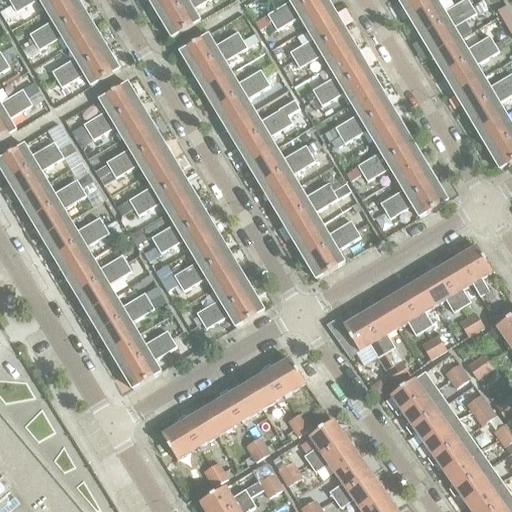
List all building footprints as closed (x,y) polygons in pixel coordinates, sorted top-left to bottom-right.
[(24,0),(12,8),(17,16),(40,2),(47,13),(68,0),(24,0)] [(77,0),(68,0),(47,13),(54,24),(31,37),(36,46),(86,14),(77,0)] [(154,0),(150,2),(162,22),(197,0),(154,0)] [(215,0),(197,0),(162,22),(173,41),(201,24),(194,12),(215,0)] [(288,0),(291,4),(268,18),(273,26),(315,0),(288,0)] [(336,14),(327,0),(315,0),(273,26),(278,34),(301,20),(307,31),(336,14)] [(402,0),(399,2),(410,20),(440,3),(437,0),(402,0)] [(446,14),(440,3),(410,20),(422,39),(472,9),(468,1),(446,14)] [(479,6),(473,9),(476,14),(481,11),(482,11),(479,6)] [(511,15),(507,7),(498,13),(506,28),(511,24),(511,15)] [(16,16),(11,8),(0,15),(5,23),(16,16)] [(473,9),(472,9),(422,39),(433,58),(462,41),(456,30),(477,16),(476,14),(473,9)] [(86,14),(36,46),(40,53),(63,40),(69,51),(98,34),(86,14)] [(296,63),(297,63),(347,32),(336,14),(307,31),(314,42),(292,55),(296,63)] [(492,24),(488,17),(482,21),(486,27),(492,24)] [(273,26),(261,33),(265,41),(278,34),(273,26)] [(330,69),(358,52),(347,32),(297,63),(296,63),(301,72),(324,58),(330,69)] [(98,34),(69,51),(76,61),(53,75),(58,83),(109,53),(98,34)] [(193,73),(244,43),(240,35),(216,49),(210,38),(181,55),(193,73)] [(260,44),(255,36),(244,43),(249,51),(260,44)] [(469,52),(462,41),(433,58),(444,77),(495,46),(491,39),(469,52)] [(249,51),(244,43),(193,73),(204,92),(232,75),(226,64),(249,51)] [(36,46),(23,53),(28,62),(41,54),(40,53),(36,46)] [(500,54),(495,46),(444,77),(455,96),(485,78),(478,67),(500,54)] [(17,56),(12,48),(1,55),(6,63),(17,56)] [(358,52),(330,69),(337,80),(314,94),(319,102),(369,70),(358,52)] [(92,89),(121,72),(109,53),(58,83),(63,90),(85,77),(92,89)] [(6,63),(0,66),(0,76),(10,71),(6,63)] [(381,89),(369,70),(319,102),(322,107),(323,109),(346,96),(352,106),(381,89)] [(266,81),(267,80),(263,73),(239,86),(232,75),(204,92),(215,111),(266,81)] [(279,73),(267,80),(266,81),(271,89),(284,82),(279,73)] [(485,78),(455,96),(466,114),(511,87),(511,77),(491,89),(485,78)] [(271,89),(266,81),(215,111),(227,130),(255,113),(249,103),(271,89)] [(89,136),(140,104),(129,85),(101,102),(108,114),(85,127),(89,136)] [(511,98),(511,87),(466,114),(478,134),(507,116),(501,105),(511,98)] [(28,101),(40,94),(37,89),(26,96),(28,101)] [(381,89),(352,106),(359,118),(336,131),(341,139),(392,108),(381,89)] [(1,106),(0,104),(0,117),(28,101),(26,96),(24,93),(1,106)] [(45,102),(40,94),(28,101),(33,109),(45,102)] [(314,94),(307,98),(312,106),(314,104),(319,102),(314,94)] [(28,101),(0,117),(0,144),(18,134),(11,122),(33,109),(28,101)] [(151,123),(140,104),(89,136),(94,143),(117,130),(123,140),(151,123)] [(300,112),(296,104),(284,111),(289,118),(298,113),(300,112)] [(392,108),(341,139),(346,147),(369,134),(375,144),(403,127),(392,108)] [(255,113),(227,130),(238,150),(289,118),(284,111),(262,124),(255,113)] [(511,124),(507,116),(478,134),(489,152),(511,138),(511,124)] [(289,118),(238,150),(249,168),(277,151),(270,139),(293,125),(289,118)] [(151,123),(123,140),(130,152),(108,165),(108,166),(112,173),(163,142),(151,123)] [(77,143),(89,136),(85,127),(72,135),(77,143)] [(383,164),(415,146),(403,127),(375,144),(382,156),(359,169),(364,176),(383,164)] [(336,131),(326,137),(331,146),(333,144),(341,139),(336,131)] [(511,138),(489,152),(501,173),(511,166),(511,138)] [(71,146),(66,139),(55,145),(59,153),(71,146)] [(346,147),(341,139),(333,144),(338,152),(346,147)] [(163,142),(112,173),(117,181),(140,168),(146,178),(174,161),(163,142)] [(0,168),(9,183),(59,153),(55,145),(33,159),(26,147),(0,163),(0,168)] [(309,151),(312,157),(322,151),(318,145),(309,151)] [(76,154),(71,146),(59,153),(64,161),(76,154)] [(397,183),(426,165),(415,146),(383,164),(364,176),(369,185),(391,172),(397,183)] [(284,162),(277,151),(249,168),(260,187),(312,157),(309,151),(307,148),(284,162)] [(59,153),(9,183),(20,202),(48,185),(42,174),(64,161),(59,153)] [(312,157),(260,187),(272,206),(300,189),(294,178),(317,164),(312,157)] [(174,161),(146,178),(153,189),(130,203),(134,210),(185,179),(174,161)] [(426,165),(397,183),(403,193),(382,207),(387,216),(438,185),(426,165)] [(100,180),(112,173),(108,166),(96,174),(100,180)] [(112,173),(100,180),(105,189),(117,181),(112,173)] [(90,175),(89,176),(77,183),(82,192),(95,184),(90,175)] [(185,179),(134,210),(139,219),(162,205),(168,216),(197,199),(185,179)] [(32,221),(82,192),(77,183),(55,196),(48,185),(20,202),(32,221)] [(99,192),(95,184),(82,192),(87,199),(99,192)] [(438,185),(387,216),(391,222),(413,209),(421,221),(449,204),(438,185)] [(300,189),(272,206),(283,225),(334,194),(330,186),(307,200),(300,189)] [(339,202),(352,194),(347,187),(334,194),(339,202)] [(87,199),(82,192),(32,221),(43,240),(71,223),(65,212),(87,199)] [(105,203),(99,192),(87,199),(93,210),(105,203)] [(316,216),(339,202),(334,194),(283,225),(294,243),(323,226),(316,216)] [(197,199),(168,216),(175,227),(153,241),(158,249),(208,217),(197,199)] [(134,210),(130,203),(118,210),(122,217),(134,210)] [(377,222),(387,216),(382,207),(369,214),(374,224),(377,222)] [(219,236),(208,217),(158,249),(162,257),(185,243),(191,253),(219,236)] [(78,234),(71,223),(43,240),(55,260),(106,229),(101,220),(78,234)] [(162,221),(145,232),(147,235),(164,225),(162,221)] [(323,226),(294,243),(306,262),(357,232),(352,224),(329,237),(323,226)] [(106,229),(55,260),(65,278),(94,261),(87,250),(110,236),(106,229)] [(147,243),(141,232),(131,237),(137,249),(142,246),(147,243)] [(357,232),(306,262),(318,282),(346,265),(339,253),(362,240),(357,232)] [(219,236),(191,253),(198,265),(175,278),(180,286),(230,255),(219,236)] [(458,262),(473,287),(481,300),(491,294),(483,281),(494,274),(479,250),(458,262)] [(243,275),(230,255),(180,286),(185,295),(208,281),(214,292),(243,275)] [(94,261),(65,278),(77,297),(128,266),(123,258),(100,272),(94,261)] [(458,262),(440,273),(463,311),(472,305),(464,292),(473,287),(458,262)] [(133,274),(128,266),(77,297),(88,316),(116,299),(110,288),(133,274)] [(463,311),(440,273),(421,284),(436,309),(446,303),(454,316),(463,311)] [(202,324),(254,294),(243,275),(214,292),(221,303),(198,317),(202,324)] [(421,284),(402,295),(425,333),(433,328),(426,315),(436,309),(421,284)] [(158,289),(146,296),(150,304),(162,297),(158,289)] [(266,314),(265,312),(254,294),(202,324),(207,332),(230,319),(237,331),(266,314)] [(425,333),(402,295),(383,307),(383,308),(398,332),(409,325),(416,338),(425,333)] [(100,335),(150,304),(146,296),(123,310),(116,299),(88,316),(100,335)] [(155,312),(150,304),(100,335),(111,353),(139,336),(132,325),(155,312)] [(398,332),(383,308),(383,307),(364,318),(387,356),(395,351),(387,338),(398,332)] [(499,328),(511,319),(511,313),(511,311),(495,322),(496,322),(499,328)] [(477,315),(469,320),(478,335),(486,330),(477,315)] [(387,356),(364,318),(345,329),(361,354),(371,348),(379,361),(387,356)] [(511,350),(511,349),(511,319),(499,328),(498,329),(511,350)] [(478,335),(469,320),(460,325),(470,340),(478,335)] [(146,347),(139,336),(111,353),(122,372),(173,342),(168,334),(146,347)] [(439,337),(431,342),(440,358),(448,353),(439,337)] [(173,342),(122,372),(134,392),(162,375),(155,363),(177,350),(173,342)] [(440,358),(431,342),(423,347),(432,362),(440,358)] [(403,364),(395,351),(387,356),(395,369),(403,364)] [(395,369),(387,356),(379,361),(388,374),(395,369)] [(474,375),(489,365),(484,357),(469,368),(474,375)] [(307,387),(292,361),(274,372),(271,367),(267,369),(285,400),(307,387)] [(412,378),(403,364),(395,369),(404,383),(412,378)] [(494,372),(489,365),(474,375),(479,383),(494,372)] [(452,384),(466,374),(461,366),(446,376),(452,384)] [(285,400),(267,369),(263,372),(266,377),(249,387),(264,412),(285,400)] [(404,383),(395,369),(388,374),(396,388),(404,383)] [(457,392),(472,382),(466,374),(452,384),(457,392)] [(403,415),(438,390),(426,375),(392,399),(399,409),(396,411),(400,417),(403,415)] [(264,412),(249,387),(232,397),(229,392),(225,395),(243,425),(264,412)] [(448,406),(438,390),(403,415),(410,424),(407,426),(411,432),(448,406)] [(243,425),(225,395),(221,397),(224,402),(207,412),(222,437),(243,425)] [(474,415),(488,405),(482,396),(466,408),(471,417),(474,415)] [(502,416),(511,408),(511,399),(508,401),(497,409),(502,416)] [(494,413),(488,405),(474,415),(479,423),(483,429),(498,418),(494,413)] [(448,406),(411,432),(415,438),(418,436),(425,446),(459,421),(448,406)] [(511,419),(511,408),(502,416),(507,423),(511,419)] [(222,437),(207,412),(189,423),(186,418),(182,420),(201,450),(222,437)] [(304,414),(297,419),(306,436),(314,431),(304,414)] [(306,436),(297,419),(289,424),(299,440),(306,436)] [(201,450),(182,420),(179,422),(182,427),(164,438),(179,463),(201,450)] [(459,421),(425,446),(432,455),(429,457),(433,463),(470,437),(459,421)] [(311,467),(348,442),(335,423),(310,440),(311,441),(318,450),(307,457),(305,459),(311,467)] [(511,434),(511,429),(509,425),(495,435),(500,442),(511,434)] [(0,511),(72,511),(0,427),(0,511)] [(506,450),(511,445),(511,434),(500,442),(506,450)] [(481,452),(470,437),(433,463),(437,469),(440,467),(447,477),(481,452)] [(262,440),(254,444),(264,461),(272,456),(262,440)] [(311,441),(301,448),(307,457),(318,450),(311,441)] [(348,442),(311,467),(317,476),(328,467),(335,477),(360,460),(348,442)] [(264,461),(254,444),(247,449),(256,465),(264,461)] [(481,452),(447,477),(453,486),(451,488),(455,494),(492,468),(481,452)] [(360,460),(335,477),(342,487),(330,495),(336,503),(373,478),(360,460)] [(284,482),(299,472),(295,464),(279,473),(284,482)] [(220,465),(212,470),(222,486),(230,481),(220,465)] [(267,465),(252,474),(259,486),(260,485),(274,476),(267,465)] [(503,483),(492,468),(455,494),(459,500),(461,498),(468,508),(503,483)] [(222,486),(212,470),(204,474),(214,491),(222,486)] [(304,481),(299,472),(284,482),(289,490),(304,481)] [(275,476),(274,476),(260,485),(265,493),(280,484),(275,476)] [(361,511),(386,495),(373,478),(336,503),(342,511),(353,503),(359,511),(361,511)] [(495,511),(511,500),(511,496),(503,483),(468,508),(471,511),(495,511)] [(269,501),(284,492),(285,492),(280,484),(265,493),(269,501)] [(204,511),(233,511),(252,501),(246,492),(234,500),(228,489),(201,506),(204,511)] [(397,511),(386,495),(361,511),(397,511)] [(511,511),(511,500),(495,511),(511,511)] [(252,501),(233,511),(252,511),(257,509),(252,501)] [(302,511),(318,511),(322,510),(317,502),(302,511)]
